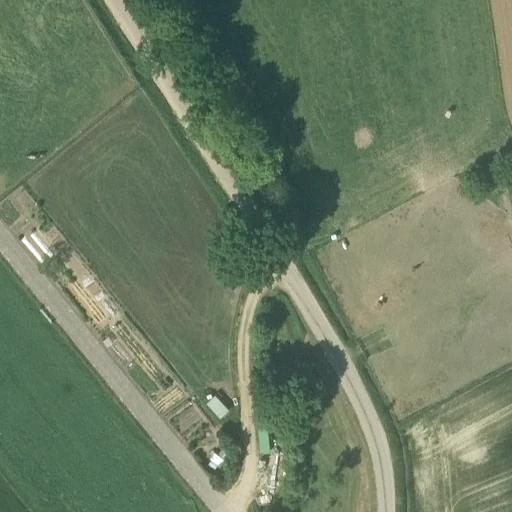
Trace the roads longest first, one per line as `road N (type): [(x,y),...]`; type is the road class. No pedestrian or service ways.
road 1 (unclassified): [(389,511),(388,457),(365,390),(115,0)]
road 2 (unclassified): [(231,511),(0,229)]
road 3 (track): [(250,511),(261,439),(257,318),(288,269)]
